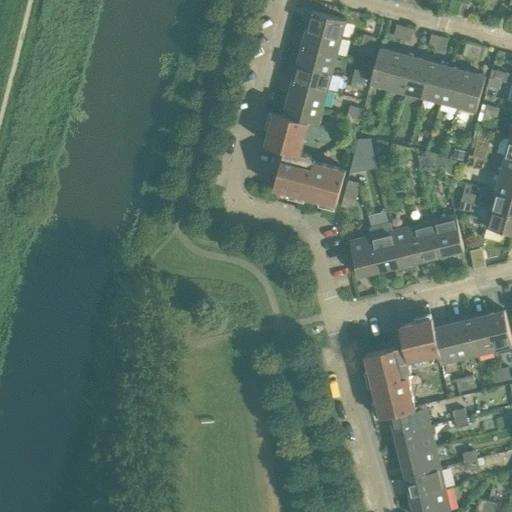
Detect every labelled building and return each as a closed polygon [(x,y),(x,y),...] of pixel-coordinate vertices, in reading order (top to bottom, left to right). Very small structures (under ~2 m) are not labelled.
[(451,0),(449,11),(457,13),(460,1),(455,0),(451,0)] [(460,1),(457,13),(465,15),(468,3),(460,1)] [(312,10),(307,27),(342,36),(347,19),(312,10)] [(394,36),(402,38),(405,26),(397,24),(394,36)] [(405,26),(402,38),(410,40),(413,29),(405,26)] [(307,27),(303,44),(337,54),(342,36),(307,27)] [(429,45),(437,47),(440,36),(432,33),(429,45)] [(364,34),(362,42),(374,46),(376,38),(376,37),(364,34)] [(440,36),(437,47),(445,50),(448,38),(440,36)] [(374,46),(362,42),(360,51),(372,54),(374,46)] [(463,55),(471,57),(475,45),(466,43),(463,55)] [(303,44),(298,62),(333,71),(337,54),(303,44)] [(475,45),(471,57),(480,59),(483,47),(475,45)] [(371,82),(389,86),(398,52),(380,47),(371,82)] [(389,86),(406,91),(415,56),(398,52),(389,86)] [(406,91),(424,96),(433,61),(415,56),(406,91)] [(424,96),(441,100),(451,66),(433,61),(424,96)] [(298,62),(293,79),(328,88),(333,71),(298,62)] [(441,100),(458,105),(468,71),(451,66),(441,100)] [(355,69),(353,77),(365,80),(367,72),(355,69)] [(496,70),(494,78),(506,81),(508,73),(496,70)] [(468,71),(458,105),(477,110),(486,75),(468,71)] [(365,80),(353,77),(351,85),(362,89),(365,80)] [(502,80),(494,78),(490,77),(488,85),(499,88),(502,80)] [(293,79),(289,96),(323,106),(328,88),(293,79)] [(289,96),(284,114),(319,123),(323,106),(289,96)] [(487,104),(485,113),(497,116),(499,108),(487,104)] [(350,105),(348,113),(360,116),(362,108),(350,105)] [(319,123),(284,114),(275,111),(266,143),(285,148),(274,187),(275,187),(336,204),(337,204),(346,169),(314,160),(315,157),(308,155),(309,154),(301,152),(309,122),(318,125),(319,123)] [(360,116),(348,113),(346,121),(358,125),(360,116)] [(497,116),(485,113),(483,121),(494,124),(497,116)] [(375,161),(371,137),(359,138),(352,165),(375,161)] [(478,139),(475,147),(487,151),(489,142),(478,139)] [(389,155),(397,157),(400,145),(392,143),(389,155)] [(400,145),(397,157),(405,159),(409,147),(400,145)] [(487,151),(475,147),(473,156),(485,159),(487,151)] [(455,149),(453,156),(463,159),(464,151),(455,149)] [(440,156),(418,155),(422,169),(436,169),(436,168),(437,168),(440,156)] [(511,156),(506,155),(501,172),(511,175),(511,156)] [(437,168),(445,170),(448,158),(440,156),(437,168)] [(448,158),(445,170),(454,172),(457,160),(448,158)] [(511,175),(501,172),(496,190),(511,194),(511,175)] [(348,179),(346,188),(358,191),(360,183),(348,179)] [(358,191),(346,188),(344,196),(356,199),(358,191)] [(511,194),(496,190),(492,208),(511,213),(511,194)] [(464,191),(461,199),(473,203),(476,194),(464,191)] [(473,203),(461,199),(459,208),(471,211),(473,203)] [(511,213),(492,208),(487,226),(511,232),(511,213)] [(456,214),(435,220),(443,254),(464,249),(456,214)] [(435,220),(413,225),(422,260),(443,254),(435,220)] [(370,227),(372,235),(380,270),(401,265),(392,230),(390,222),(370,227)] [(413,225),(392,230),(401,265),(422,260),(413,225)] [(380,270),(372,235),(350,240),(358,275),(380,270)] [(483,250),(471,253),(473,262),(485,259),(483,250)] [(511,340),(504,309),(487,314),(496,348),(511,344),(511,340)] [(487,314),(470,318),(479,352),(496,348),(487,314)] [(381,416),(391,413),(425,405),(425,403),(415,405),(408,375),(412,374),(410,368),(411,367),(409,359),(439,352),(441,362),(443,361),(435,326),(433,317),(401,325),(400,325),(405,344),(378,350),(366,353),(381,416)] [(470,318),(452,322),(461,357),(479,352),(470,318)] [(452,322),(435,326),(443,361),(461,357),(452,322)] [(508,366),(500,368),(503,380),(511,378),(508,366)] [(503,380),(500,368),(491,370),(494,382),(503,380)] [(473,375),(465,377),(468,388),(476,386),(473,375)] [(468,388),(465,377),(456,379),(459,390),(468,388)] [(391,413),(396,434),(430,425),(425,405),(391,413)] [(453,411),(455,419),(467,416),(465,408),(453,411)] [(467,416),(455,419),(457,427),(469,424),(467,416)] [(396,434),(401,455),(435,446),(430,425),(396,434)] [(401,455),(406,475),(440,467),(435,446),(401,455)] [(463,453),(465,461),(477,458),(475,450),(463,453)] [(477,458),(465,461),(467,469),(479,466),(477,458)] [(407,481),(411,497),(446,489),(444,481),(440,467),(406,475),(407,481)] [(446,489),(411,497),(414,511),(439,511),(451,509),(446,489)] [(483,511),(485,511),(489,500),(480,498),(477,510),(480,511),(479,511),(483,511)] [(489,500),(485,511),(494,511),(497,502),(489,500)]
